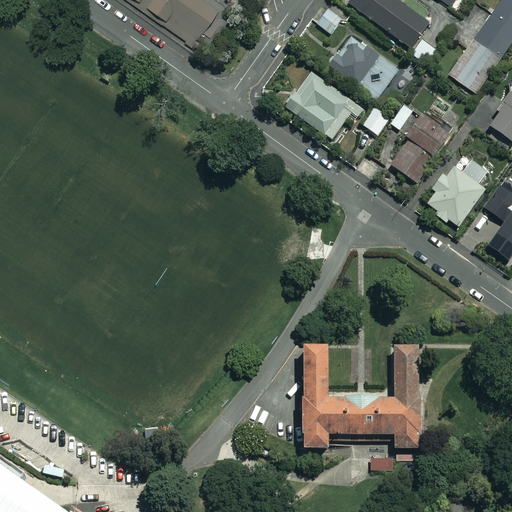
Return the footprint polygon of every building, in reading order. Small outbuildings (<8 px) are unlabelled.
[(126,0),(207,56),(236,14),(215,0),(126,0)] [(352,0),(348,5),(411,50),(429,24),(394,0),(352,0)] [(511,0),(501,0),(490,17),(475,7),(453,38),(469,49),(451,75),(478,94),(511,44),(511,0)] [(342,21),(325,8),(314,23),(331,36),(342,21)] [(399,71),(351,37),(328,69),(377,103),(399,71)] [(436,50),(422,41),(413,56),(427,65),(436,50)] [(363,110),(312,74),(297,95),(295,94),(285,107),(332,141),(351,113),(358,118),(363,110)] [(511,92),(497,113),(499,115),(490,128),(511,143),(511,92)] [(413,113),(404,106),(391,125),(400,132),(413,113)] [(389,120),(374,109),(362,126),(378,137),(389,120)] [(454,130),(426,111),(406,139),(409,141),(392,167),(415,183),(433,157),(435,158),(454,130)] [(437,212),(435,215),(447,224),(449,221),(459,228),(485,191),(479,186),(488,174),(472,162),(463,175),(454,169),(447,179),(443,176),(432,191),(436,194),(427,205),(437,212)] [(511,266),(511,209),(489,240),(503,251),(497,259),(510,269),(511,266)] [(305,349),(305,447),(330,448),(330,441),(330,434),(395,434),(395,441),(395,448),(421,448),(421,430),(421,397),(421,348),(421,346),(394,346),(394,396),(361,396),(330,396),(330,392),(329,349),(305,349)] [(394,459),(371,458),(371,471),(382,471),(394,471),(394,461),(394,459)] [(0,511),(53,511),(0,474),(0,511)]
